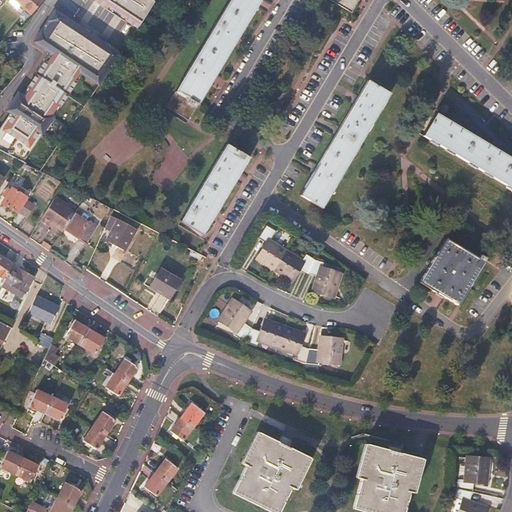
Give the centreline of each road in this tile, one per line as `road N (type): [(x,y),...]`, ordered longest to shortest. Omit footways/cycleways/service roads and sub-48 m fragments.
road 1 (residential): [(511,426),(371,414),(177,350)]
road 2 (residential): [(260,201),(460,334),(475,334),(511,287)]
road 3 (residential): [(177,350),(0,229)]
road 4 (residential): [(286,0),(225,107),(227,119),(286,155)]
road 5 (residential): [(381,0),(286,155)]
road 6 (residential): [(212,282),(241,282),(330,319),(372,317)]
road 7 (residential): [(511,105),(404,0)]
road 8 (residential): [(116,480),(177,350)]
road 9 (residential): [(53,0),(25,41),(31,65),(0,103)]
road 10 (residential): [(211,511),(197,504),(241,408)]
